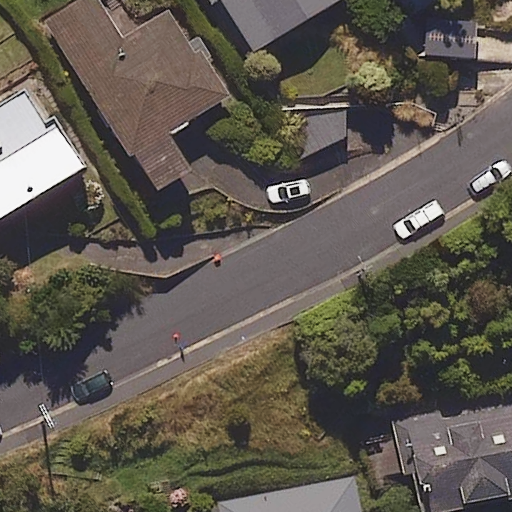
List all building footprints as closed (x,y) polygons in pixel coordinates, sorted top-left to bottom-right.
[(123,42),(97,0),(81,0),(44,23),(154,202),(191,179),(167,140),(231,101),(175,10),(123,42)] [(349,0),(211,0),(248,61),(349,0)] [(0,227),(84,176),(32,89),(0,108),(0,227)] [(349,146),(342,105),(285,115),(292,155),(349,146)] [(472,511),(511,503),(511,405),(441,422),(439,414),(394,424),(413,511),(472,511)] [(361,511),(355,479),(222,501),(223,511),(361,511)]
